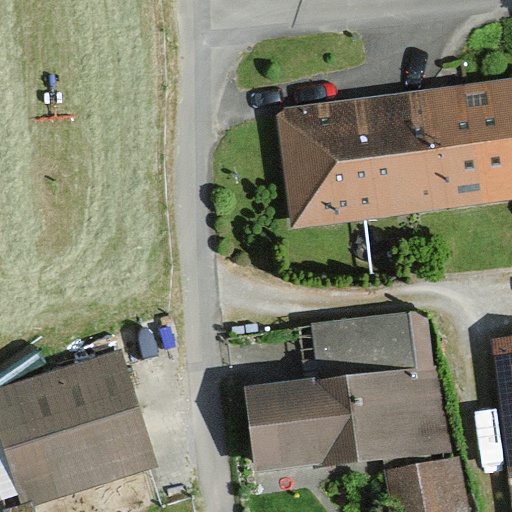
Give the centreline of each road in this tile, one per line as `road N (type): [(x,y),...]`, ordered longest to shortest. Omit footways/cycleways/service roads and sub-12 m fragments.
road 1 (residential): [(216,19),(201,345),(228,511)]
road 2 (residential): [(360,0),(216,19)]
